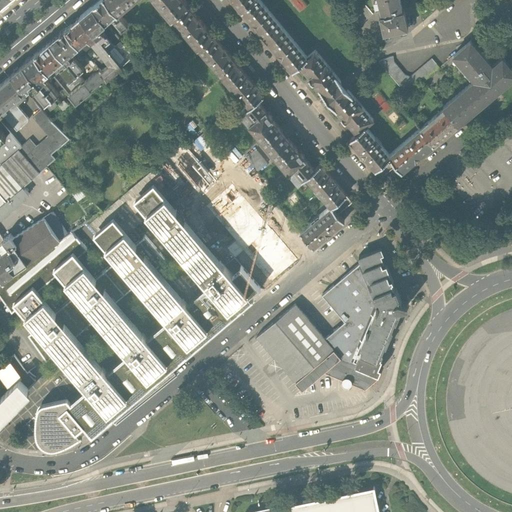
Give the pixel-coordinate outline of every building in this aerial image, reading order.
[(0,0),(0,8),(0,9),(11,0),(0,0)] [(132,29),(118,12),(107,0),(98,0),(92,5),(106,21),(111,16),(126,34),(132,29)] [(107,0),(118,12),(131,0),(107,0)] [(157,0),(172,17),(187,4),(188,3),(185,0),(157,0)] [(234,0),(242,9),(253,0),(234,0)] [(253,0),(242,9),(267,40),(282,27),(259,0),(253,0)] [(378,0),(382,14),(381,15),(384,31),(407,26),(404,11),(403,9),(402,9),(399,0),(378,0)] [(213,34),(187,4),(172,17),(197,47),(213,34)] [(92,5),(81,15),(109,47),(114,43),(102,29),(108,25),(106,21),(92,5)] [(373,14),(365,5),(346,20),(354,30),(373,14)] [(81,15),(65,28),(80,47),(89,38),(110,62),(101,70),(107,77),(122,64),(109,47),(81,15)] [(307,57),(282,27),(267,40),(293,70),(299,65),(307,57)] [(84,66),(72,53),(80,47),(65,28),(50,41),(77,72),(84,66)] [(238,64),(213,34),(197,47),(222,77),(238,64)] [(475,79),(444,106),(447,110),(460,124),(511,78),(511,64),(504,55),(492,65),(469,38),(452,53),(475,79)] [(71,78),(77,72),(50,41),(34,53),(51,73),(59,66),(71,78)] [(299,65),(328,99),(344,85),(315,51),(307,57),(299,65)] [(34,53),(23,63),(53,98),(60,93),(46,77),(51,73),(34,53)] [(379,61),(406,93),(421,80),(423,82),(440,67),(432,58),(411,76),(405,74),(394,61),(393,56),(391,56),(379,61)] [(23,63),(11,73),(26,90),(31,86),(46,104),(53,98),(23,63)] [(263,95),(238,64),(222,77),(248,107),(257,100),(263,95)] [(99,68),(84,81),(91,89),(107,77),(101,70),(99,68)] [(11,73),(0,82),(0,113),(2,112),(17,130),(28,121),(28,117),(14,101),(26,90),(11,73)] [(76,102),(91,89),(84,81),(69,94),(76,102)] [(347,89),(344,85),(328,99),(357,134),(365,127),(373,120),(347,89)] [(285,135),(257,100),(248,107),(239,113),(269,148),(285,135)] [(385,113),(391,107),(386,101),(379,106),(385,113)] [(29,137),(21,145),(18,148),(39,171),(47,165),(55,158),(51,153),(70,138),(51,119),(41,107),(33,115),(48,134),(36,144),(29,137)] [(447,110),(423,130),(436,145),(460,124),(447,110)] [(392,155),(365,127),(357,134),(350,140),(377,171),(391,159),(394,156),(392,155)] [(403,173),(436,145),(423,130),(392,155),(394,156),(391,159),(403,173)] [(0,141),(0,161),(1,163),(18,148),(21,145),(10,133),(6,136),(0,141)] [(306,177),(314,169),(285,135),(269,148),(298,183),(306,177)] [(238,147),(246,157),(252,153),(244,143),(238,147)] [(86,390),(72,400),(68,396),(44,402),(40,404),(38,408),(36,414),(36,422),(36,427),(36,436),(38,439),(40,442),(43,445),(49,448),(54,448),(62,446),(71,442),(82,435),(82,434),(80,434),(77,430),(80,428),(83,425),(92,435),(113,417),(115,420),(176,370),(173,367),(253,299),(250,295),(255,291),(259,288),(263,293),(287,273),(295,267),(301,261),(271,225),(267,229),(194,144),(171,164),(251,259),(233,275),(156,183),(136,199),(158,225),(178,249),(207,285),(188,302),(157,266),(137,243),(116,218),(96,232),(116,259),(137,282),(169,321),(149,336),(115,299),(96,276),(74,251),(56,268),(78,293),(97,317),(127,354),(107,370),(77,334),(57,312),(34,285),(14,301),(32,322),(38,329),(57,352),(88,388),(86,390)] [(1,163),(0,164),(0,192),(7,200),(22,186),(39,171),(18,148),(1,163)] [(268,163),(256,149),(252,153),(246,157),(258,171),(268,163)] [(331,207),(346,194),(320,164),(314,169),(306,177),(331,207)] [(7,200),(0,205),(0,218),(30,194),(22,186),(7,200)] [(352,202),(346,194),(331,207),(300,233),(313,248),(344,221),(338,213),(352,202)] [(0,253),(0,281),(61,237),(45,215),(16,236),(13,231),(6,236),(12,245),(0,253)] [(137,243),(157,266),(178,249),(158,225),(137,243)] [(0,281),(0,294),(12,312),(88,247),(73,229),(61,237),(0,281)] [(0,253),(12,245),(6,236),(4,238),(0,240),(0,253)] [(295,303),(257,336),(302,390),(323,372),(342,380),(341,382),(342,384),(343,385),(344,386),(346,387),(349,387),(350,385),(351,384),(365,390),(377,380),(379,373),(378,373),(381,366),(376,364),(379,358),(377,357),(380,352),(378,351),(383,339),(385,340),(390,328),(388,327),(394,315),(395,316),(399,307),(407,305),(407,301),(398,300),(395,291),(393,291),(388,279),(390,279),(385,267),(384,267),(379,255),(384,253),(381,247),(359,256),(361,261),(322,295),(345,322),(325,339),(295,303)] [(116,259),(96,276),(115,299),(137,282),(116,259)] [(78,293),(57,312),(77,334),(97,317),(78,293)] [(48,360),(57,352),(38,329),(30,334),(48,360)] [(0,374),(10,388),(0,398),(0,418),(29,389),(19,379),(15,374),(7,363),(0,368),(0,374)] [(282,504),(245,511),(244,511),(379,511),(374,486),(283,505),(282,504)]
